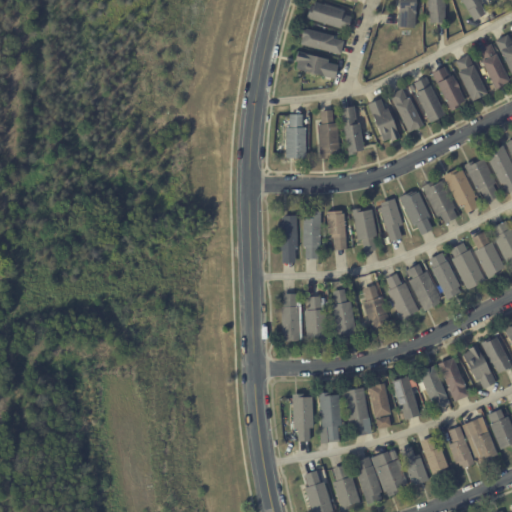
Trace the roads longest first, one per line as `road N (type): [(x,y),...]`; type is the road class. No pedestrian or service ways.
road 1 (tertiary): [(278,511),(258,368),(255,135),(280,0)]
road 2 (residential): [(256,184),(376,175),(511,108)]
road 3 (residential): [(258,368),(383,354),(511,294)]
